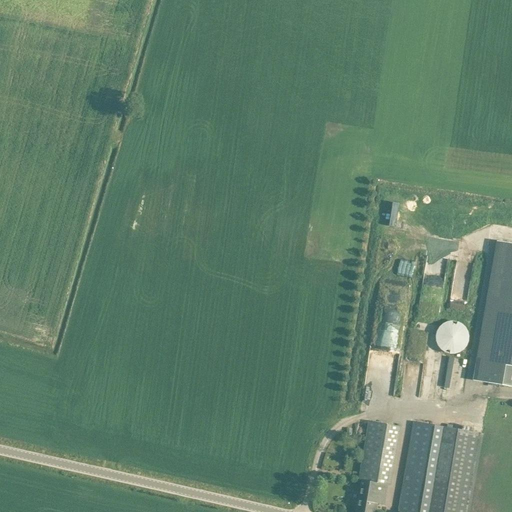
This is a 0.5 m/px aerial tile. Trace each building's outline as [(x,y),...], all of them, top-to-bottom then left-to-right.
[(511,243),(498,242),(474,381),(511,387),(511,243)] [(448,354),(455,355),(463,351),(468,345),(469,338),(468,332),(463,325),(456,322),(448,322),(442,325),(438,330),(436,338),(437,346),(442,351),(448,354)] [(446,382),(451,382),(455,358),(450,357),(446,382)] [(357,508),(356,511),(375,511),(377,504),(384,505),(386,495),(387,485),(390,485),(393,470),(400,426),(374,422),(368,421),(358,480),(362,480),(357,508)] [(413,422),(398,511),(468,511),(482,434),(413,422)]
